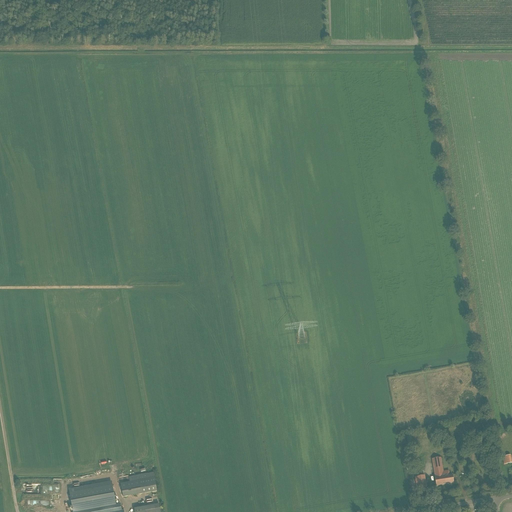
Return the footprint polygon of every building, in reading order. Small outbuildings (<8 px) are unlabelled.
[(511,460),(511,455),(503,457),(504,465),(511,463),(511,460)] [(435,477),(435,481),(436,486),(454,483),(452,476),(445,477),(444,475),(444,476),(441,458),(432,459),(435,477)] [(130,482),(121,483),(123,498),(157,492),(153,473),(129,477),(130,482)] [(417,489),(426,488),(424,476),(415,477),(417,489)] [(72,511),(87,511),(116,507),(113,486),(70,494),(72,511)]
